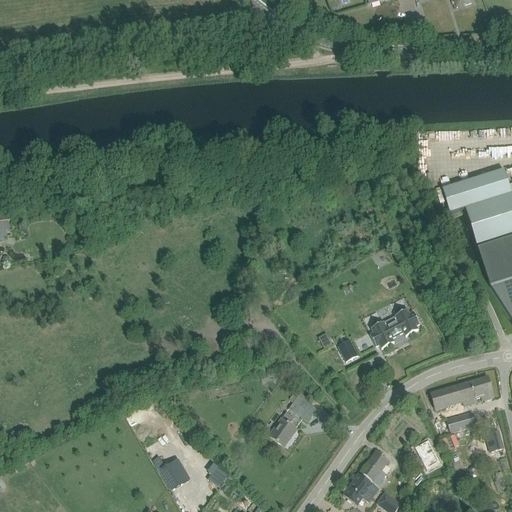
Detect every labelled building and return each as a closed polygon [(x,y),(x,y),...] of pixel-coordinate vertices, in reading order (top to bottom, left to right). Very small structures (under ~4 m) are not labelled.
[(454,0),(457,9),(471,4),(469,0),(454,0)] [(0,216),(0,240),(4,240),(4,236),(7,236),(6,231),(10,230),(9,221),(13,220),(12,215),(0,216)] [(511,264),(484,273),(489,288),(511,322),(511,264)] [(372,325),(371,329),(374,334),(370,336),(376,348),(380,346),(382,351),(394,344),(392,340),(404,334),(406,338),(418,332),(416,328),(420,326),(413,313),(410,315),(408,310),(406,311),(403,309),(400,309),(396,312),(395,317),(398,321),(386,327),(383,323),(383,322),(379,321),(375,322),(372,325)] [(333,346),(326,334),(318,339),(324,350),(333,346)] [(359,357),(354,349),(350,341),(338,348),(346,364),(359,357)] [(488,378),(456,387),(461,405),(482,399),(482,402),(494,399),(488,378)] [(461,405),(456,387),(431,395),(434,404),(436,413),(461,405)] [(309,405),(301,399),(298,397),(289,410),(308,424),(313,417),(305,411),(309,405)] [(282,420),(275,429),(269,437),(284,448),(297,431),(290,426),(295,419),(287,413),(282,420)] [(451,434),(476,427),(473,414),(447,422),(451,434)] [(505,454),(500,436),(486,440),(491,457),(505,454)] [(429,441),(415,448),(427,472),(441,465),(429,441)] [(376,452),(359,476),(379,491),(377,489),(387,476),(382,473),(390,463),(384,458),(376,452)] [(158,458),(152,461),(157,469),(162,466),(158,458)] [(168,466),(161,470),(173,491),(189,482),(177,461),(168,466)] [(469,471),(469,472),(469,473),(470,473),(470,474),(471,475),(472,475),(472,476),(473,476),(474,476),(475,475),(476,475),(476,474),(477,474),(477,473),(477,472),(477,471),(477,470),(477,469),(476,469),(476,468),(475,468),(474,468),(473,468),(472,468),(471,468),(471,469),(470,469),(470,470),(469,470),(469,471)] [(359,476),(343,497),(357,507),(363,500),(369,504),(379,491),(359,476)] [(384,495),(376,506),(384,511),(397,511),(401,507),(395,503),(384,495)]
